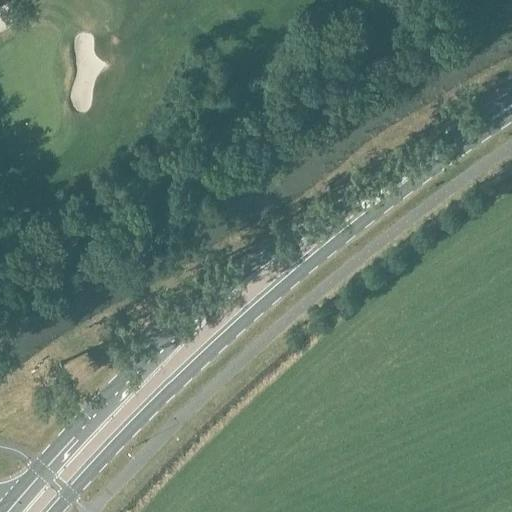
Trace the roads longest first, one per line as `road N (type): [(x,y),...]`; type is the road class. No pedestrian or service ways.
road 1 (secondary): [(511,103),(381,179),(230,283),(112,390),(0,511)]
road 2 (secondary): [(57,511),(259,308),(511,107)]
